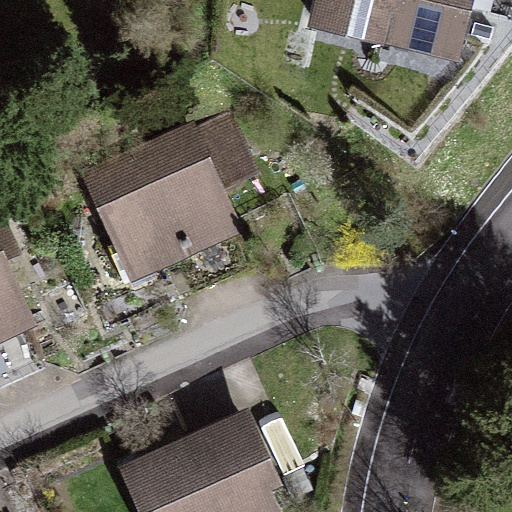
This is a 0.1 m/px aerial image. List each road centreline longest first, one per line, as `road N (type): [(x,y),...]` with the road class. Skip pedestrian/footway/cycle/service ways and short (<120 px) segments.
road 1 (residential): [(468,304),(336,303),(0,443)]
road 2 (residential): [(396,511),(429,396),(468,304)]
